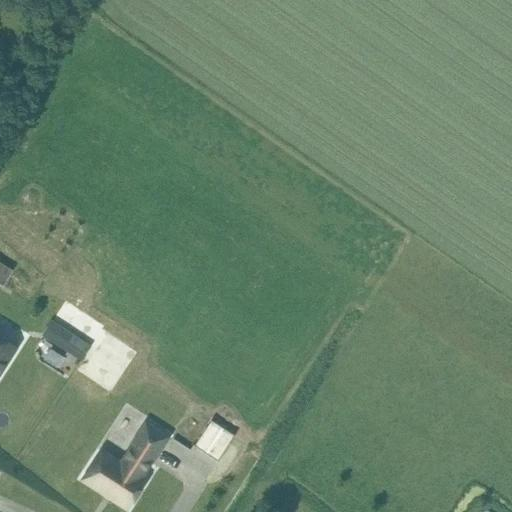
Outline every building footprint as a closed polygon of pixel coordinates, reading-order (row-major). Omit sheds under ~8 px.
[(0,284),(3,287),(14,270),(0,261),(0,284)] [(92,346),(50,320),(40,335),(82,361),(92,346)] [(0,369),(12,350),(0,341),(0,369)] [(218,461),(235,435),(212,420),(195,446),(218,461)] [(153,460),(166,439),(144,425),(131,446),(132,446),(119,466),(100,454),(83,481),(127,509),(144,482),(140,479),(152,459),(153,460)]
